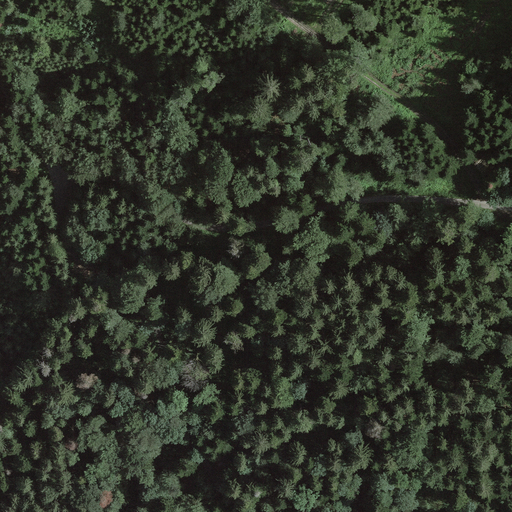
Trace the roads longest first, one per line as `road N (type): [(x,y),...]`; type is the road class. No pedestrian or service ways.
road 1 (track): [(59,176),(109,177),(207,226),(262,225),(373,198),(511,205)]
road 2 (track): [(230,511),(182,431),(160,308),(134,277),(71,237),(58,216),(59,176)]
road 3 (track): [(273,0),(434,124),(474,174),(481,204)]
